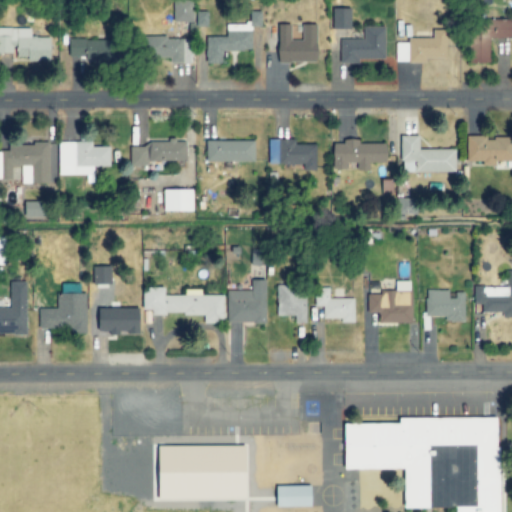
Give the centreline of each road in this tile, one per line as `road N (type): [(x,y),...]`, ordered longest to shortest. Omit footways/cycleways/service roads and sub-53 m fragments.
road 1 (residential): [(511,372),(0,375)]
road 2 (residential): [(511,98),(0,100)]
